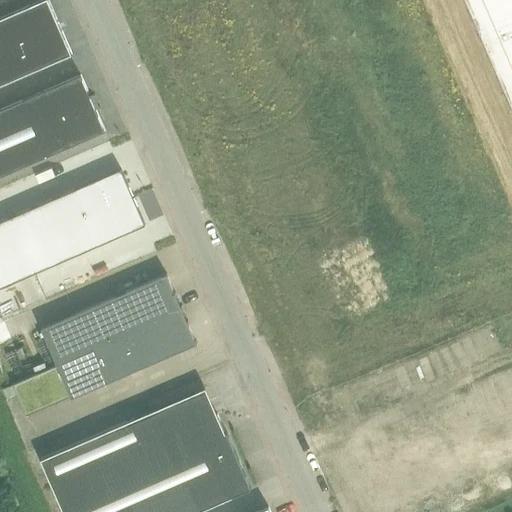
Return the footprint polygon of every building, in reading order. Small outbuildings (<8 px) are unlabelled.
[(48,0),(41,0),(0,18),(0,84),(72,54),(48,0)] [(511,0),(466,0),(511,105),(511,0)] [(0,109),(0,176),(105,131),(81,75),(0,109)] [(121,169),(0,221),(0,287),(145,224),(121,169)] [(175,291),(175,292),(167,273),(41,328),(57,364),(12,384),(26,415),(71,396),(71,397),(197,343),(189,325),(189,324),(175,291)] [(146,445),(134,418),(40,458),(63,511),(196,511),(251,488),(227,432),(225,432),(218,414),(146,445)]
